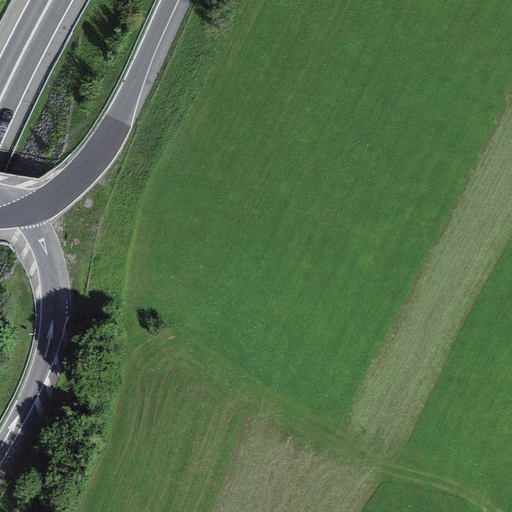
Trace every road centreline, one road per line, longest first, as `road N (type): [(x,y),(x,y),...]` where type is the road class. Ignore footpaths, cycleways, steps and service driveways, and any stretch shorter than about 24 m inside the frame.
road 1 (trunk): [(24,211),(61,191),(93,158),(171,0)]
road 2 (trunk): [(0,446),(49,341),(48,258),(24,211)]
